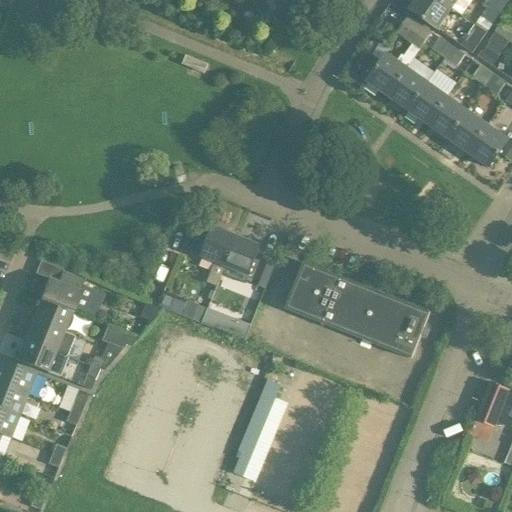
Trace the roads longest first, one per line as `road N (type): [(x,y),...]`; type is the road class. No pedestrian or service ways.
road 1 (residential): [(481,287),(266,203),(308,92),(373,0)]
road 2 (residential): [(401,511),(481,287)]
